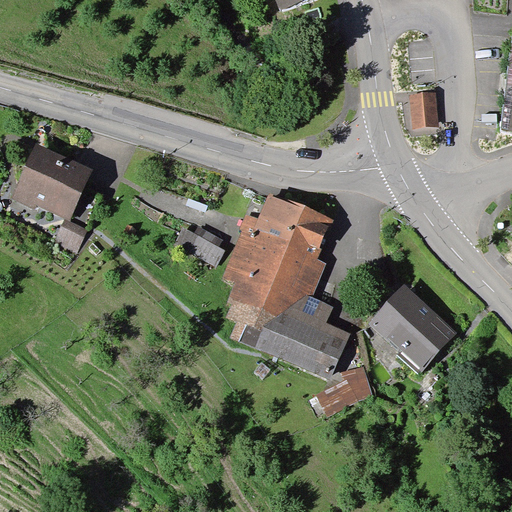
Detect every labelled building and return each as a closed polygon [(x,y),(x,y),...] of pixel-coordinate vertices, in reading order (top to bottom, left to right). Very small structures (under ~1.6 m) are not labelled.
[(274,0),(280,14),(318,0),(317,0),(274,0)] [(412,100),(414,133),(437,131),(435,98),(412,100)] [(66,216),(86,226),(98,201),(78,192),(84,179),(34,155),(13,201),(29,209),(33,201),(66,216)] [(226,272),(240,278),(230,301),(233,302),(226,318),(268,336),(262,349),(327,378),(339,352),(335,346),(315,337),(325,313),(293,298),(324,225),(266,201),(257,223),(246,218),(240,233),(243,234),(226,272)] [(172,245),(213,268),(221,255),(213,251),(217,243),(196,232),(192,240),(178,233),(172,245)] [(415,375),(449,338),(401,294),(388,308),(387,307),(383,311),(384,312),(372,326),(401,352),(396,358),(415,375)] [(315,398),(323,416),(369,398),(360,369),(338,375),(341,384),(315,398)]
